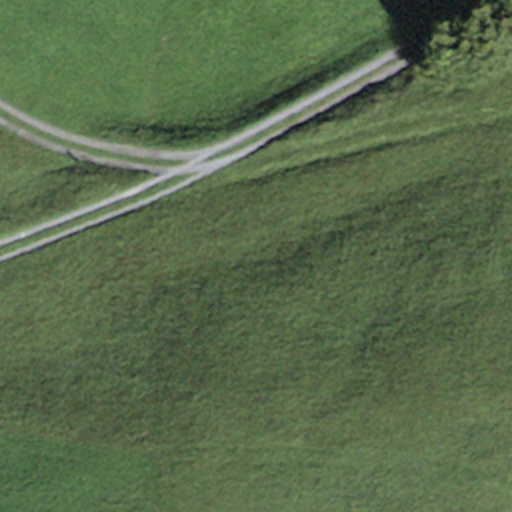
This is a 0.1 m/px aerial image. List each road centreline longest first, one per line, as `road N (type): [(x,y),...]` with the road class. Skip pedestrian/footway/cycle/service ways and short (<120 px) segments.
road 1 (track): [(498,0),(442,41),(215,154)]
road 2 (track): [(215,154),(0,262)]
road 3 (track): [(0,99),(63,133),(215,154)]
